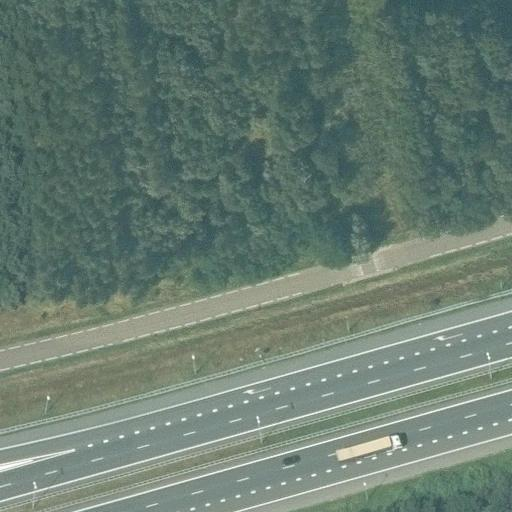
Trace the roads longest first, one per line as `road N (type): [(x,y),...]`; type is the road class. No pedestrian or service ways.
road 1 (unclassified): [(511,224),(0,360)]
road 2 (motorway): [(511,344),(91,462)]
road 3 (motorway): [(136,511),(511,407)]
